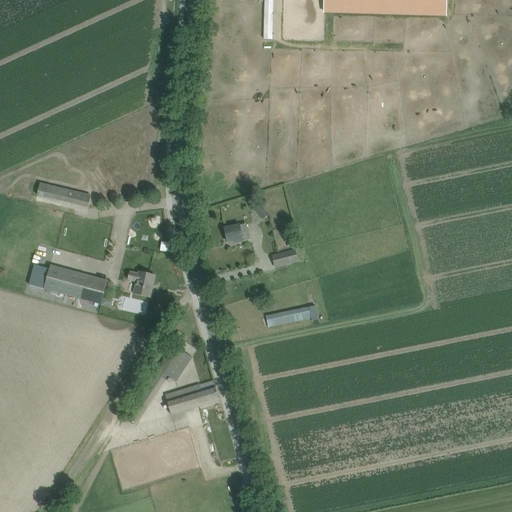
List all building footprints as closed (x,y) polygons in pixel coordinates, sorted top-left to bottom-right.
[(264,0),(264,39),(273,40),(273,0),(264,0)] [(447,15),(447,0),(324,0),(324,12),(447,15)] [(68,191),(65,202),(89,207),(91,196),(68,191)] [(254,209),(258,214),(264,209),(260,204),(254,209)] [(249,233),(247,224),(240,226),(240,225),(225,229),(228,243),(235,241),(236,244),(244,242),(251,240),(249,233)] [(295,251),(273,257),(276,267),(298,261),(295,251)] [(108,281),(51,265),(44,289),(102,305),(108,281)] [(129,280),(137,282),(134,294),(150,298),(155,276),(139,272),(139,274),(130,272),(129,280)] [(114,301),(109,299),(104,298),(102,305),(112,308),(114,301)] [(309,308),(266,314),(267,326),(310,320),(309,308)] [(178,336),(185,340),(187,336),(180,332),(178,331),(176,335),(178,336)] [(173,345),(157,370),(169,377),(177,382),(187,366),(192,357),(173,345)] [(200,385),(190,388),(166,396),(172,415),(220,401),(215,387),(201,391),(200,385)]
